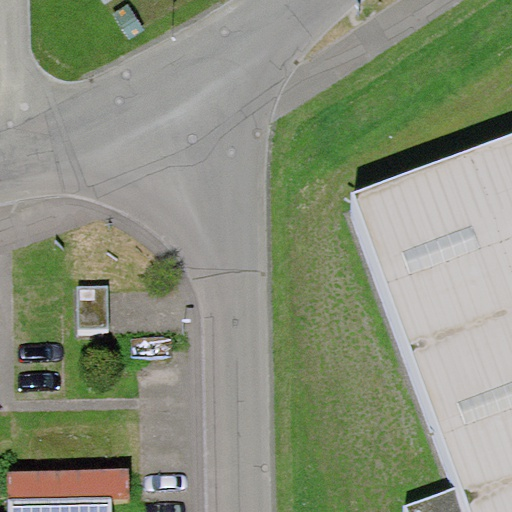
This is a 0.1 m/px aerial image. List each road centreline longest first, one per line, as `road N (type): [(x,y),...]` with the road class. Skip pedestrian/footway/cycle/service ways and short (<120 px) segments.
road 1 (unclassified): [(166,95),(226,226),(233,511)]
road 2 (unclassified): [(314,0),(166,95)]
road 3 (unclassified): [(38,151),(16,69),(13,0)]
road 4 (unclassified): [(166,95),(91,135),(38,151)]
